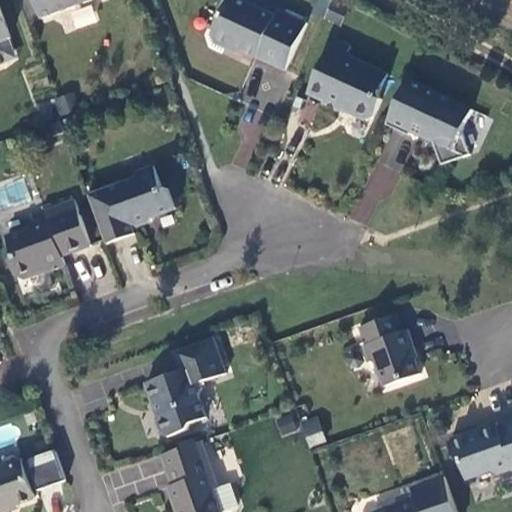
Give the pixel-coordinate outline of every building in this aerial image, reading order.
[(34,0),(42,22),(103,0),(34,0)] [(277,21),(232,0),(213,40),(215,47),(226,52),(232,50),(286,76),(309,29),(279,15),(277,21)] [(0,68),(5,66),(0,51),(0,45),(12,42),(0,6),(0,68)] [(352,52),(335,44),(308,99),(324,107),(324,109),(340,117),(344,110),(353,114),(355,121),(367,127),(373,125),(382,106),(380,99),(389,81),(348,61),(352,52)] [(473,118),(409,87),(387,131),(410,142),(414,135),(422,139),(421,142),(433,148),(442,173),(471,162),(463,139),(473,118)] [(54,100),(60,115),(75,108),(69,93),(54,100)] [(244,168),(263,129),(248,121),(228,160),(244,168)] [(135,183),(89,199),(107,248),(135,238),(131,229),(176,213),(169,193),(163,195),(154,170),(138,176),(135,183)] [(31,225),(28,232),(6,240),(13,258),(10,265),(15,279),(21,282),(32,278),(35,272),(45,268),(47,275),(65,269),(62,260),(91,249),(74,203),(44,214),(47,220),(31,225)] [(377,363),(385,387),(421,374),(413,349),(415,348),(409,330),(403,332),(397,315),(361,327),(367,345),(364,346),(370,363),(372,362),(377,363)] [(182,371),(146,383),(153,403),(156,403),(159,411),(155,417),(162,434),(168,437),(189,430),(192,423),(207,418),(199,396),(202,389),(200,383),(227,374),(215,339),(175,353),(182,371)] [(293,415),(277,419),(281,435),(297,431),(293,415)] [(319,417),(300,421),(305,447),(324,443),(319,417)] [(511,422),(498,427),(497,423),(480,429),(481,433),(472,436),(466,433),(452,439),(449,445),(453,457),(460,460),(467,480),(491,472),(497,475),(511,469),(511,422)] [(180,511),(221,511),(215,492),(217,488),(219,487),(203,441),(162,455),(172,485),(168,487),(174,504),(177,504),(180,511)] [(20,459),(32,489),(47,484),(35,453),(20,459)] [(0,511),(3,511),(3,510),(36,498),(32,489),(20,459),(16,456),(5,460),(2,465),(0,466),(0,511)] [(457,511),(445,477),(412,488),(413,493),(397,499),(397,502),(395,506),(377,511),(457,511)] [(237,502),(230,483),(219,487),(217,488),(215,492),(221,511),(235,506),(237,502)]
